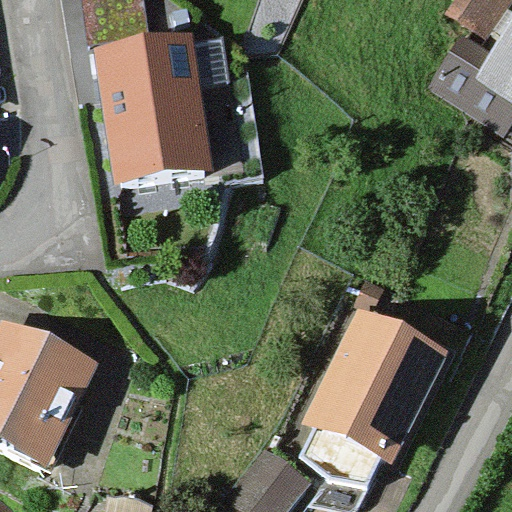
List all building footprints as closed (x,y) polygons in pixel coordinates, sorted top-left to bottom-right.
[(148,0),(75,0),(104,186),(223,168),(205,47),(157,54),(148,0)] [(511,0),(455,0),(441,20),(483,50),(511,9),(511,0)] [(511,45),(478,89),(511,115),(511,45)] [(239,192),(228,234),(274,245),(285,203),(239,192)] [(441,372),(358,331),(307,435),(389,476),(441,372)] [(84,390),(1,354),(0,356),(0,461),(44,481),(84,390)] [(268,449),(226,497),(242,511),(287,511),(311,486),(268,449)] [(149,511),(151,502),(108,493),(104,511),(149,511)]
